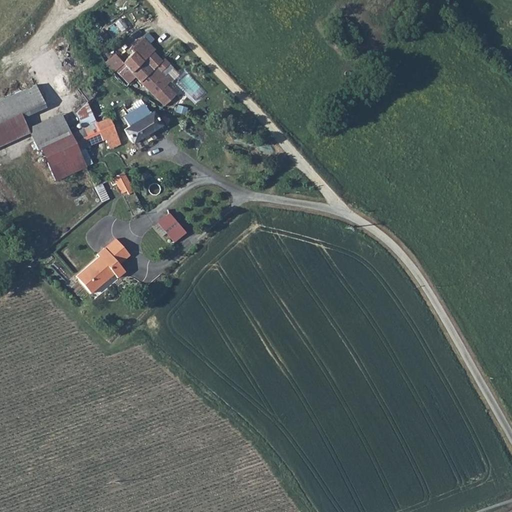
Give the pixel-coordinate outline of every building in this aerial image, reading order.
[(134,78),(165,106),(176,93),(167,85),(171,80),(162,71),(169,63),(141,37),(130,49),(133,51),(124,61),(114,52),(103,64),(128,86),(134,78)] [(0,139),(26,127),(20,116),(44,105),(35,87),(0,103),(0,139)] [(127,129),(136,143),(161,122),(153,110),(150,112),(143,103),(127,116),(133,124),(127,129)] [(40,148),(43,148),(57,180),(90,165),(81,149),(73,133),(63,114),(31,128),(40,148)] [(75,132),(63,114),(73,133),(81,149),(83,149),(75,132)] [(75,132),(83,149),(87,147),(107,139),(110,146),(121,142),(111,117),(75,132)] [(87,147),(83,149),(81,149),(90,165),(93,164),(87,147)] [(131,198),(138,191),(122,176),(115,183),(120,187),(131,198)] [(203,184),(177,209),(195,227),(221,202),(203,184)] [(164,223),(181,241),(195,227),(177,209),(164,223)] [(88,276),(105,291),(117,279),(121,283),(128,276),(107,253),(100,260),(102,262),(88,276)] [(81,283),(96,299),(105,291),(88,276),(81,283)]
